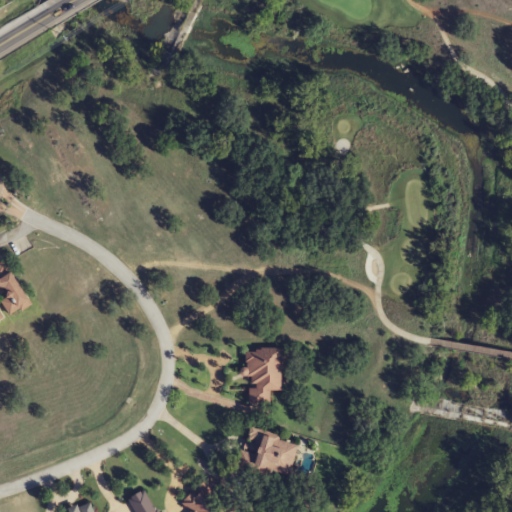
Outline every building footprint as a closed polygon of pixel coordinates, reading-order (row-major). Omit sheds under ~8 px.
[(30,305),(4,260),(0,262),(0,291),(13,315),(30,305)] [(282,350),(248,350),(248,406),(269,406),(269,392),(282,392),(282,350)] [(252,454),(241,451),(237,466),(290,480),(299,443),(257,433),(252,454)] [(185,511),(241,511),(224,493),(224,492),(210,477),(179,505),(185,511)] [(159,511),(148,490),(129,499),(134,511),(159,511)] [(94,511),(90,502),(68,511),(94,511)]
